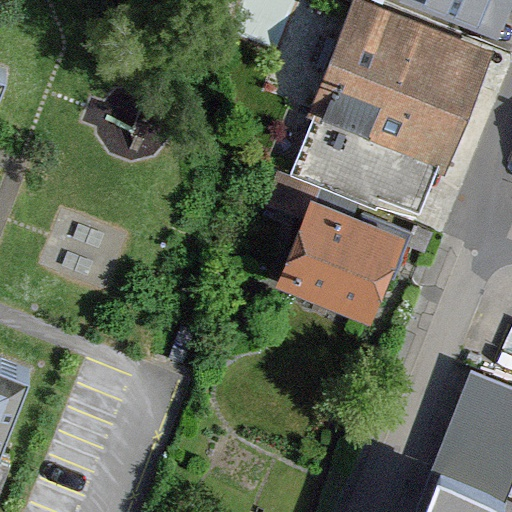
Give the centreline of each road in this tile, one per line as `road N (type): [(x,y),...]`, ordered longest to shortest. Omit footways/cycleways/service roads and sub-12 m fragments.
road 1 (residential): [(357,511),(462,219)]
road 2 (residential): [(462,219),(511,98)]
